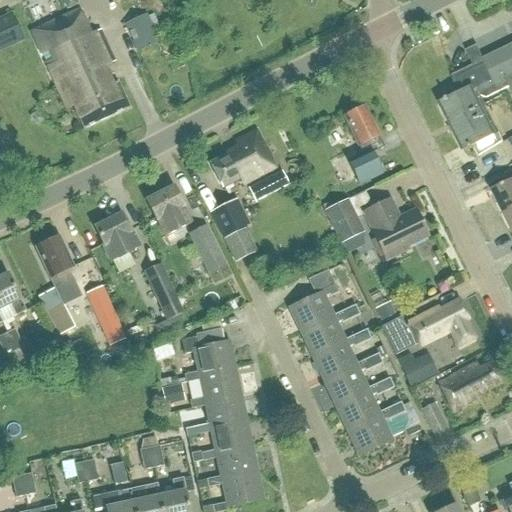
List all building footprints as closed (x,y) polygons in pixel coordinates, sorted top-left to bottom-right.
[(83,130),(128,109),(117,83),(112,85),(104,68),(114,63),(99,31),(89,35),(78,11),(31,33),(66,110),(73,107),(83,130)] [(10,15),(0,19),(0,52),(23,42),(10,15)] [(144,41),(127,21),(118,28),(135,49),(144,41)] [(470,90),(472,92),(477,90),(480,97),(486,99),(509,88),(511,93),(511,46),(483,61),(476,46),(465,51),(472,67),(451,77),(457,96),(470,90)] [(497,134),(494,136),(472,92),(470,90),(457,96),(447,100),(447,99),(444,100),(445,102),(440,104),(463,152),(468,149),(469,151),(472,149),(471,148),(472,147),(478,157),(484,154),(483,152),(497,144),(497,145),(502,142),(497,134)] [(364,109),(343,119),(357,149),(361,147),(365,156),(347,165),(358,187),(381,176),(372,156),(384,150),(379,139),(378,139),(364,109)] [(242,187),(274,170),(255,134),(234,144),(237,150),(209,165),(222,190),(239,181),(242,187)] [(511,182),(491,193),(503,217),(511,212),(511,182)] [(260,186),(249,192),(255,204),(266,198),(260,186)] [(162,239),(181,230),(189,225),(182,210),(172,189),(144,203),(155,223),(162,239)] [(236,199),(208,214),(222,240),(249,225),(236,199)] [(340,245),(364,234),(347,200),(323,212),(340,245)] [(404,249),(426,238),(414,213),(396,221),(387,203),(362,216),(385,263),(406,253),(404,249)] [(511,212),(503,217),(511,235),(511,212)] [(130,235),(120,216),(93,229),(103,249),(103,248),(110,264),(137,250),(129,235),(130,235)] [(188,237),(207,275),(209,274),(212,281),(221,276),(218,269),(225,265),(206,227),(188,237)] [(222,241),(233,264),(257,253),(245,230),(222,241)] [(57,295),(74,286),(67,273),(73,270),(58,239),(35,250),(57,295)] [(159,266),(143,274),(166,322),(182,314),(159,266)] [(337,295),(336,293),(326,272),(306,282),(313,298),(287,310),(299,336),(334,320),(333,317),(324,299),(327,297),(328,299),(337,295)] [(19,299),(18,300),(6,276),(0,278),(0,311),(10,306),(15,316),(25,311),(19,299)] [(85,296),(99,326),(108,347),(124,340),(101,289),(85,296)] [(44,312),(58,337),(75,328),(61,303),(44,312)] [(380,325),(395,317),(388,304),(373,311),(380,325)] [(464,323),(467,321),(459,305),(439,315),(438,313),(408,328),(417,346),(447,332),(455,349),(473,341),(464,323)] [(311,361),(345,344),(344,342),(336,325),(358,315),(355,307),(333,317),(334,320),(299,336),(311,361)] [(380,328),(395,356),(414,346),(400,318),(380,328)] [(5,335),(13,353),(22,348),(14,330),(5,335)] [(183,355),(193,353),(197,374),(184,377),(185,386),(199,383),(198,379),(234,371),(229,344),(223,345),(220,330),(194,335),(195,339),(181,342),(183,355)] [(322,385),(357,369),(356,366),(348,350),(369,339),(366,332),(344,342),(345,344),(311,361),(322,385)] [(13,353),(5,335),(0,337),(0,348),(4,357),(13,353)] [(155,363),(173,357),(169,345),(151,351),(155,363)] [(375,350),(377,356),(378,358),(385,355),(382,347),(375,350)] [(334,410),(368,394),(367,391),(359,374),(381,364),(378,358),(377,356),(356,366),(357,369),(322,385),(334,410)] [(447,410),(448,409),(452,417),(477,403),(474,396),(497,384),(487,365),(476,371),(473,365),(434,385),(447,410)] [(204,405),(240,397),(234,371),(198,379),(199,383),(202,401),(189,404),(191,411),(204,408),(205,408),(204,405)] [(159,381),(160,389),(178,385),(176,378),(159,381)] [(370,398),(383,392),(392,388),(389,380),(367,391),(368,394),(334,410),(345,434),(379,418),(378,414),(370,398)] [(160,389),(164,407),(183,402),(180,385),(178,385),(160,389)] [(210,431),(245,423),(240,397),(204,405),(205,408),(204,408),(208,427),(195,430),(196,438),(210,435),(211,435),(210,431)] [(399,404),(378,414),(379,418),(345,434),(357,459),(391,443),(381,422),(385,421),(386,423),(404,414),(399,404)] [(433,405),(420,412),(433,438),(447,431),(433,405)] [(216,457),(251,450),(245,423),(210,431),(211,435),(210,435),(214,453),(200,456),(202,464),(216,461),(216,457)] [(187,440),(196,438),(195,430),(195,429),(185,430),(187,440)] [(147,437),(153,469),(162,467),(159,448),(156,448),(154,436),(147,437)] [(153,469),(147,437),(142,438),(139,452),(143,471),(153,469)] [(221,483),(256,476),(251,450),(216,457),(216,461),(220,480),(206,483),(208,490),(221,487),(222,487),(221,483)] [(192,466),(202,464),(200,456),(200,454),(190,456),(192,466)] [(83,463),(87,483),(97,481),(93,461),(83,463)] [(87,483),(83,463),(73,466),(77,485),(87,483)] [(113,486),(126,484),(122,464),(109,467),(113,486)] [(20,477),(25,496),(34,494),(30,475),(20,477)] [(222,487),(221,487),(225,505),(211,508),(212,511),(227,511),(227,510),(262,503),(256,476),(221,483),(222,487)] [(25,496),(20,477),(11,479),(15,498),(25,496)] [(185,494),(184,493),(193,491),(190,478),(182,480),(182,481),(171,483),(173,496),(159,499),(156,499),(158,511),(186,511),(183,494),(185,494)] [(0,510),(10,509),(6,483),(0,483),(0,510)] [(197,492),(208,490),(206,483),(195,485),(197,492)] [(511,511),(511,484),(508,486),(511,495),(502,500),(507,511),(511,511)] [(130,505),(131,511),(158,511),(156,499),(159,499),(156,486),(145,488),(147,501),(132,504),(130,505)] [(131,511),(130,505),(132,504),(130,492),(119,494),(121,506),(104,510),(104,511),(131,511)] [(82,511),(80,502),(70,504),(71,511),(82,511)]
